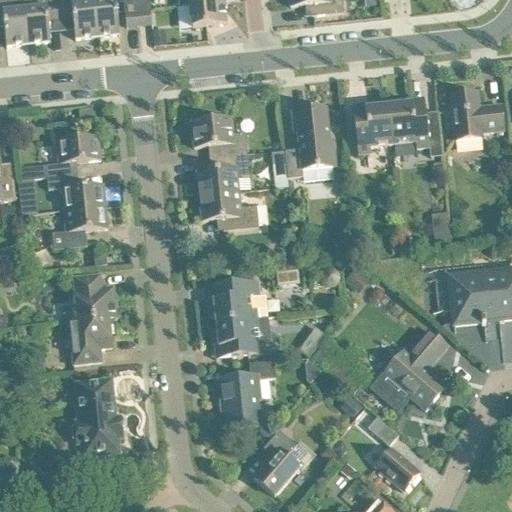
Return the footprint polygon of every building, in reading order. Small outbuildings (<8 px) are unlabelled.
[(1,1),(0,0),(0,25),(3,26),(6,50),(28,48),(24,12),(3,15),(1,1)] [(48,23),(60,22),(57,0),(22,0),(24,12),(28,48),(50,45),(48,23)] [(72,7),(70,0),(57,0),(60,22),(72,20),(75,43),(97,40),(93,5),(72,7)] [(139,29),(152,28),(149,0),(136,2),(139,29)] [(178,0),(179,9),(189,8),(225,4),(224,0),(178,0)] [(289,0),(290,10),(310,8),(312,20),(343,16),(341,0),(289,0)] [(97,40),(119,38),(115,2),(93,5),(97,40)] [(126,30),(139,29),(136,2),(123,3),(126,30)] [(191,30),(227,27),(225,4),(189,8),(191,30)] [(164,31),(154,32),(156,48),(166,47),(165,37),(164,31)] [(479,111),(477,95),(449,98),(454,144),(482,141),(482,136),(503,134),(500,108),(479,111)] [(414,127),(412,102),(395,104),(395,108),(388,108),(392,148),(415,146),(416,152),(429,150),(425,116),(424,116),(425,126),(414,127)] [(381,109),(381,105),(364,107),(366,129),(356,130),(355,123),(354,123),(357,158),(370,156),(370,150),(392,148),(388,108),(381,109)] [(329,144),(326,111),(291,115),(293,136),(297,135),(299,152),(284,154),(287,182),(303,180),(303,185),(333,182),(332,170),(335,169),(333,143),(329,144)] [(232,137),(231,122),(191,126),(194,151),(214,149),(215,161),(247,158),(245,136),(232,137)] [(47,181),(73,178),(72,166),(100,163),(97,139),(56,143),(59,167),(45,169),(47,181)] [(199,199),(238,195),(237,181),(249,179),(247,158),(215,161),(216,173),(196,175),(199,199)] [(0,203),(15,202),(12,173),(0,174),(0,170),(0,203)] [(74,190),(73,178),(47,181),(48,193),(61,192),(63,214),(105,210),(102,187),(74,190)] [(240,210),(238,195),(199,199),(201,224),(222,222),(223,234),(259,230),(256,209),(240,210)] [(87,250),(86,234),(107,232),(105,210),(63,214),(66,236),(54,237),(55,253),(87,250)] [(452,250),(450,236),(436,238),(437,252),(452,250)] [(366,264),(358,275),(371,284),(379,274),(366,264)] [(485,328),(484,325),(511,321),(511,273),(449,280),(454,328),(481,325),(481,328),(485,328)] [(101,292),(100,279),(73,281),(75,294),(73,295),(77,324),(108,321),(108,322),(116,321),(113,291),(101,292)] [(259,299),(257,284),(208,289),(211,320),(215,320),(215,326),(268,321),(265,298),(259,299)] [(112,351),(108,322),(108,321),(77,324),(69,325),(73,368),(101,365),(100,352),(112,351)] [(216,362),(265,357),(264,344),(270,343),(268,321),(215,326),(216,333),(213,333),(216,362)] [(433,404),(438,398),(435,396),(443,387),(427,373),(447,350),(428,333),(408,356),(404,353),(383,377),(385,379),(374,393),(395,411),(393,413),(396,415),(409,400),(422,411),(430,402),(433,404)] [(260,430),(257,403),(260,403),(258,383),(274,381),(273,364),(249,367),(250,379),(218,382),(221,417),(224,416),(226,434),(260,430)] [(317,382),(313,386),(320,392),(330,401),(339,391),(322,376),(317,382)] [(80,447),(81,460),(118,456),(117,441),(121,441),(119,421),(115,421),(111,383),(75,387),(79,425),(75,425),(76,428),(72,431),(73,442),(77,444),(77,447),(80,447)] [(388,450),(398,439),(377,420),(367,431),(388,450)] [(274,500),(299,471),(286,460),(296,449),(279,433),(261,454),(270,462),(253,481),(274,500)] [(302,448),(316,461),(327,448),(312,436),(302,448)] [(403,495),(420,476),(392,452),(375,471),(403,495)] [(386,511),(376,503),(368,511),(386,511)]
